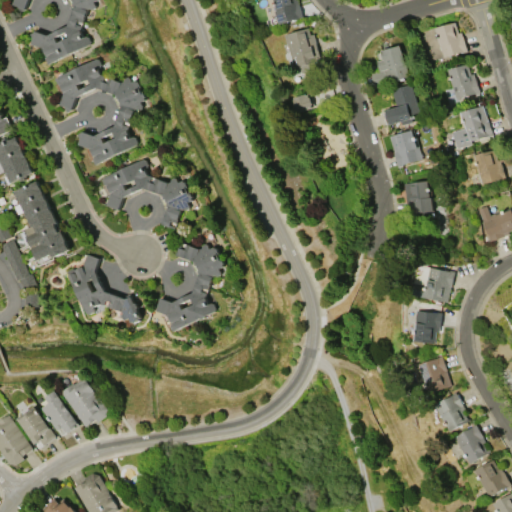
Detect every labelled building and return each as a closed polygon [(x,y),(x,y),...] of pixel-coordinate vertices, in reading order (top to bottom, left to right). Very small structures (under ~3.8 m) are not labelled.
[(96,0),(94,1),(96,6),(95,8),(92,9),(89,9),(80,30),(83,37),(86,36),(89,36),(91,41),(90,44),(47,65),(44,59),(47,58),(42,49),(30,44),(31,39),(29,34),(35,31),(48,35),(68,26),(76,5),(73,0),(27,0),(25,8),(13,4),(14,0),(96,0)] [(298,0),(303,17),(279,24),(272,0),(298,0)] [(455,22),(458,33),(461,32),(462,36),(463,36),(467,49),(466,49),(467,51),(462,53),(462,52),(443,57),(435,27),(455,22)] [(284,35),(295,76),(317,70),(315,59),(319,58),(311,27),(284,35)] [(408,77),(385,84),(385,85),(375,88),(371,73),(379,70),(377,61),(382,60),(379,52),(382,52),(381,50),(399,45),(408,77)] [(54,79),(97,58),(99,59),(101,63),(100,67),(98,68),(102,75),(123,82),(125,81),(124,80),(126,78),(128,77),(130,78),(132,82),(137,79),(138,82),(139,81),(142,87),(141,88),(143,91),(144,91),(147,97),(145,98),(146,100),(141,102),(143,106),(142,108),(140,109),(138,108),(137,108),(135,109),(127,130),(131,137),(133,136),(136,137),(138,141),(136,144),(95,165),(93,159),(93,155),(90,148),(77,144),(82,131),(95,135),(115,126),(123,104),(118,95),(97,87),(77,97),(72,109),(66,111),(63,106),(59,104),(64,92),(59,83),(57,84),(54,79)] [(468,63),(471,74),(474,73),(479,92),(456,99),(448,69),(468,63)] [(390,89),(411,84),(419,114),(410,117),(411,122),(401,125),(400,121),(389,124),(385,110),(395,107),(390,89)] [(313,107),(308,93),(293,98),(298,112),(313,107)] [(488,121),(489,120),(493,134),(487,136),(488,140),(479,143),(478,138),(471,141),(472,144),(457,148),(452,132),(464,128),(460,112),(483,105),(488,121)] [(0,112),(3,119),(6,117),(12,130),(0,135),(0,112)] [(390,135),(413,129),(422,159),(398,166),(393,151),(394,150),(390,135)] [(33,172),(11,182),(0,159),(0,144),(17,137),(33,172)] [(505,179),(481,185),(474,154),(494,149),(497,160),(503,159),(503,161),(500,161),(505,179)] [(102,178),(144,159),(147,160),(149,164),(148,167),(143,169),(147,176),(148,177),(149,175),(170,182),(172,181),(173,179),(175,177),(178,178),(179,182),(184,180),(185,182),(186,181),(189,188),(188,188),(190,192),(191,192),(194,197),(192,198),(193,200),(189,202),(191,206),(190,209),(187,210),(184,209),(182,209),(175,227),(163,223),(170,205),(165,194),(145,188),(124,197),(120,209),(107,205),(111,192),(107,183),(104,184),(102,178)] [(404,183),(407,208),(413,207),(415,216),(432,214),(427,180),(404,183)] [(38,260),(27,237),(28,236),(25,230),(32,226),(24,211),(18,214),(14,206),(20,203),(15,192),(37,181),(57,223),(55,224),(59,231),(61,230),(70,249),(53,257),(52,253),(38,260)] [(511,208),(511,210),(511,230),(507,232),(508,234),(490,240),(483,223),(484,222),(479,208),(487,205),(490,215),(511,208)] [(0,241),(0,213),(12,236),(0,241)] [(17,280),(1,245),(13,239),(29,274),(32,273),(37,285),(25,291),(19,279),(17,280)] [(173,330),(171,326),(172,322),(169,315),(156,311),(160,297),(173,301),(193,293),(200,271),(196,261),(178,255),(182,242),(201,249),(202,247),(204,245),(206,244),(208,245),(210,249),(215,246),(216,249),(218,248),(221,254),(219,255),(221,258),(222,258),(225,263),(223,264),(224,266),(220,268),(222,272),(221,275),(218,276),(216,275),(214,275),(206,297),(209,304),(211,303),(214,303),(217,308),(215,311),(206,315),(205,317),(203,318),(201,318),(173,330)] [(69,275),(74,273),(73,271),(83,266),(87,254),(100,258),(95,271),(105,291),(126,299),(131,296),(134,303),(137,303),(138,306),(137,309),(141,317),(139,318),(139,320),(134,322),(133,320),(130,321),(128,317),(124,319),(123,318),(122,316),(122,314),(121,312),(100,303),(93,306),(95,309),(94,312),(90,314),(87,313),(69,275)] [(429,283),(419,281),(416,295),(449,302),(455,272),(432,267),(429,283)] [(418,310),(442,312),(441,328),(440,328),(439,332),(437,331),(436,342),(415,340),(418,310)] [(453,385),(431,393),(421,363),(439,357),(443,355),(453,385)] [(62,392),(75,383),(76,384),(86,377),(108,409),(107,416),(100,420),(97,419),(87,426),(62,392)] [(56,390),(79,423),(76,426),(77,427),(70,431),(70,430),(67,432),(63,426),(58,430),(43,408),(50,403),(46,397),(56,390)] [(466,410),(464,411),(468,419),(470,418),(471,420),(451,431),(441,415),(437,417),(435,412),(439,410),(436,404),(453,395),(453,394),(456,392),(466,410)] [(18,418),(35,406),(57,436),(44,446),(41,441),(37,444),(18,418)] [(0,420),(9,414),(33,448),(22,456),(24,459),(16,464),(9,463),(0,449),(0,420)] [(473,427),(472,426),(475,424),(485,442),(482,443),(485,448),(488,447),(491,452),(470,464),(455,437),(473,427)] [(492,459),(498,469),(501,467),(511,485),(489,497),(474,470),(492,459)] [(88,511),(74,487),(85,481),(83,478),(92,473),(99,475),(108,492),(117,509),(111,511),(88,511)] [(498,511),(493,504),(511,492),(511,511),(498,511)] [(45,511),(50,507),(49,506),(56,499),(59,503),(64,498),(76,511),(45,511)]
